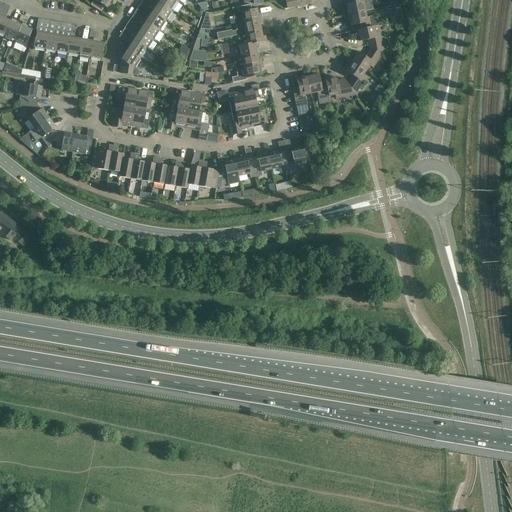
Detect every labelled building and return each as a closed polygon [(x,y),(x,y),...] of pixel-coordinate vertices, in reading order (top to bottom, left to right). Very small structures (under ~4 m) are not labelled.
[(112,0),(93,0),(90,6),(101,13),(105,7),(107,8),(112,0)] [(172,12),(157,2),(154,0),(153,0),(142,0),(140,5),(151,12),(166,22),(172,12)] [(158,0),(157,2),(172,12),(179,3),(174,0),(158,0)] [(284,0),(287,10),(294,8),(294,9),(308,6),(308,5),(316,4),(315,0),(284,0)] [(349,16),(365,12),(364,6),(368,5),(366,0),(339,0),(341,6),(346,5),(349,16)] [(257,10),(252,11),(251,5),(239,8),(240,14),(233,15),(236,26),(262,21),(261,16),(258,17),(257,10)] [(145,21),(160,31),(166,22),(151,12),(145,21)] [(365,12),(349,16),(351,27),(359,25),(360,31),(374,28),(378,27),(376,17),(366,19),(365,12)] [(208,14),(206,15),(201,30),(212,31),(208,14)] [(0,36),(4,38),(11,21),(0,17),(0,36)] [(11,21),(4,38),(14,43),(21,26),(11,21)] [(160,31),(145,21),(138,31),(153,41),(160,31)] [(218,41),(238,37),(261,32),(260,26),(263,25),(262,21),(236,26),(237,31),(232,32),(232,31),(225,32),(217,34),(218,41)] [(132,40),(147,50),(153,41),(138,31),(137,33),(135,32),(136,30),(127,24),(123,30),(126,32),(124,35),(129,38),(132,40)] [(21,26),(14,43),(25,47),(32,30),(21,26)] [(370,50),(383,52),(379,34),(376,35),(374,28),(360,31),(358,31),(360,42),(369,41),(370,50)] [(45,52),(48,34),(36,32),(33,50),(45,52)] [(261,32),(238,37),(240,47),(258,44),(267,42),(266,37),(263,37),(261,32)] [(56,54),(59,36),(48,34),(45,52),(56,54)] [(67,56),(70,38),(59,36),(56,54),(67,56)] [(78,58),(81,40),(70,38),(67,56),(78,58)] [(90,60),(93,42),(81,40),(78,58),(90,60)] [(126,50),(141,60),(147,50),(132,40),(126,50)] [(105,44),(93,42),(90,60),(102,62),(105,44)] [(258,44),(240,47),(242,58),(257,54),(256,49),(259,48),(258,44)] [(141,60),(126,50),(119,60),(122,61),(121,68),(124,70),(123,74),(138,77),(139,72),(135,69),(141,60)] [(372,68),(383,52),(370,50),(365,58),(357,53),(356,56),(355,55),(352,55),(349,61),(365,72),(369,66),(372,68)] [(236,70),(262,65),(261,60),(258,61),(257,54),(242,58),(233,59),(236,70)] [(168,56),(165,62),(169,64),(170,65),(174,60),(168,56)] [(362,77),(365,72),(349,61),(345,66),(346,69),(347,69),(345,72),(352,76),(347,84),(355,96),(366,79),(362,77)] [(169,64),(166,68),(169,70),(167,72),(171,75),(175,69),(170,65),(169,64)] [(262,65),(236,70),(238,81),(262,76),(260,69),(263,69),(262,65)] [(50,80),(51,70),(42,68),(41,73),(40,78),(50,80)] [(308,78),(311,95),(318,93),(320,105),(331,103),(330,97),(327,83),(326,83),(320,84),(319,76),(308,78)] [(311,95),(308,78),(297,80),(299,88),(293,90),(297,108),(308,106),(306,96),(311,95)] [(355,96),(347,84),(338,86),(336,78),(326,80),(326,83),(327,83),(330,97),(335,96),(336,100),(355,96)] [(30,107),(38,105),(39,99),(40,99),(42,88),(18,83),(16,95),(20,96),(19,101),(21,102),(19,109),(30,107)] [(135,109),(138,91),(120,88),(119,94),(123,94),(122,95),(126,95),(124,107),(135,109)] [(247,110),(257,108),(255,97),(259,96),(258,91),(257,89),(252,90),(243,92),(247,110)] [(138,91),(135,109),(146,111),(146,110),(150,111),(153,94),(138,91)] [(178,109),(188,111),(192,93),(177,91),(176,97),(180,97),(178,109)] [(236,112),(247,110),(243,92),(229,95),(230,102),(233,101),(236,112)] [(188,111),(199,113),(201,101),(205,102),(206,95),(192,93),(188,111)] [(38,105),(30,107),(30,111),(28,113),(31,117),(28,119),(35,129),(49,118),(43,109),(41,110),(38,105)] [(132,127),(135,109),(124,107),(122,117),(116,116),(114,128),(121,130),(122,126),(132,127)] [(257,108),(247,110),(251,129),(265,125),(264,119),(260,120),(257,108)] [(135,109),(132,127),(147,130),(148,123),(144,123),(146,111),(135,109)] [(188,111),(178,109),(176,121),(170,120),(168,130),(174,131),(175,127),(185,129),(188,111)] [(247,110),(236,112),(238,123),(231,124),(234,136),(242,135),(241,131),(251,129),(247,110)] [(199,113),(188,111),(185,129),(200,132),(198,141),(206,143),(209,125),(201,124),(203,114),(199,113)] [(49,118),(35,129),(29,132),(36,142),(41,138),(48,148),(54,142),(58,134),(54,129),(56,127),(49,118)] [(338,131),(346,129),(343,119),(335,121),(338,131)] [(218,133),(219,141),(226,140),(225,132),(218,133)] [(73,153),(76,135),(65,133),(65,135),(58,134),(54,142),(57,144),(57,147),(62,148),(62,151),(73,153)] [(76,135),(73,153),(83,155),(84,151),(90,152),(92,140),(86,139),(87,137),(76,135)] [(98,169),(109,171),(114,147),(109,146),(108,152),(101,151),(101,152),(95,151),(92,167),(98,168),(98,169)] [(292,150),(286,151),(290,170),(296,169),(295,165),(306,163),(302,146),(292,149),(292,150)] [(109,171),(121,173),(123,159),(124,155),(117,154),(118,148),(114,147),(109,171)] [(253,158),(252,159),(250,148),(244,149),(245,155),(240,156),(241,159),(236,160),(239,177),(250,174),(251,179),(257,177),(253,158)] [(280,151),(269,153),(272,170),(282,168),(283,171),(290,170),(286,151),(280,152),(280,151)] [(253,158),(257,177),(257,178),(263,177),(262,173),(272,170),(269,153),(258,155),(258,157),(253,158)] [(120,178),(131,180),(135,155),(131,154),(130,160),(123,159),(121,173),(120,178)] [(239,177),(236,160),(229,162),(229,157),(224,158),(223,154),(216,155),(218,166),(219,165),(221,173),(222,177),(219,178),(217,188),(220,188),(222,177),(228,176),(229,185),(240,183),(239,177)] [(142,182),(146,163),(139,161),(139,156),(135,155),(131,180),(142,182)] [(146,163),(142,182),(153,184),(158,159),(154,158),(153,164),(146,163)] [(165,186),(168,167),(161,165),(162,160),(158,159),(153,184),(165,186)] [(168,167),(165,186),(176,188),(180,163),(176,162),(175,168),(168,167)] [(191,166),(190,171),(188,185),(199,187),(202,169),(203,163),(199,162),(198,168),(191,166)] [(188,185),(190,171),(183,169),(184,164),(180,163),(176,188),(187,190),(188,185)] [(208,163),(203,163),(202,169),(199,187),(211,189),(211,188),(216,189),(216,188),(217,188),(219,178),(222,177),(221,173),(214,172),(214,171),(206,170),(208,163)] [(106,188),(105,189),(116,191),(118,184),(107,182),(106,188)] [(275,185),(277,191),(291,188),(290,182),(275,185)] [(250,197),(253,196),(254,196),(259,196),(259,195),(258,189),(248,191),(249,197),(250,197)] [(25,231),(1,212),(0,213),(0,222),(11,230),(6,237),(10,241),(15,234),(20,238),(25,231)] [(19,243),(24,247),(30,238),(25,234),(19,243)]
